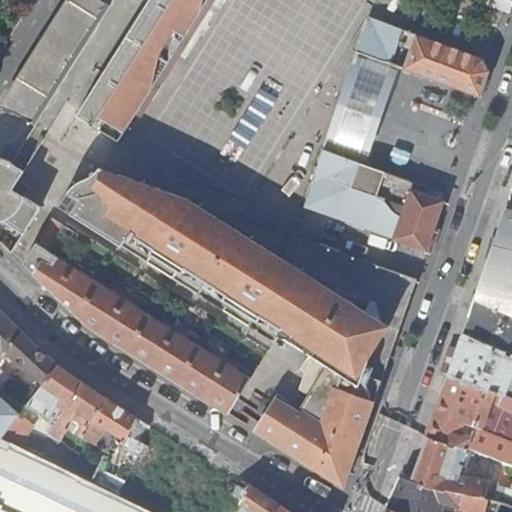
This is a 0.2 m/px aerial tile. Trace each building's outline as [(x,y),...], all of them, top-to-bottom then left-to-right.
[(74,0),(4,112),(32,127),(30,131),(31,131),(45,139),(48,141),(52,143),(67,117),(111,143),(156,73),(159,72),(161,71),(163,70),(165,68),(160,65),(161,63),(166,66),(167,63),(167,61),(167,59),(166,56),(201,0),(74,0)] [(406,69),(417,35),(369,18),(358,51),(394,64),(406,69)] [(482,97),(491,73),(484,60),(417,35),(406,69),(471,93),(482,97)] [(23,144),(11,165),(14,166),(26,173),(38,152),(45,139),(31,131),(23,144)] [(427,251),(448,193),(360,162),(323,149),(312,178),(304,195),(314,211),(427,251)] [(0,239),(17,257),(44,209),(15,192),(26,173),(14,166),(11,165),(7,164),(3,163),(0,163),(0,239)] [(391,356),(409,304),(406,303),(409,294),(397,289),(401,277),(392,273),(393,270),(101,169),(96,176),(93,179),(89,183),(85,184),(81,186),(77,188),(74,190),(71,192),(69,195),(61,208),(55,220),(60,223),(53,235),(48,232),(28,267),(44,282),(49,287),(50,285),(52,284),(53,284),(55,283),(57,283),(58,284),(60,285),(64,290),(59,296),(64,301),(70,299),(75,303),(71,308),(89,325),(95,329),(97,324),(102,327),(103,334),(111,339),(117,336),(123,340),(120,345),(144,360),(147,355),(152,359),(153,366),(188,388),(194,392),(196,386),(202,390),(202,397),(211,403),(216,399),(223,403),(219,408),(232,416),(247,426),(257,432),(261,426),(274,433),(277,446),(345,490),(348,483),(379,393),(383,380),(381,380),(382,376),(382,375),(381,374),(381,373),(379,371),(378,371),(364,366),(370,349),(391,356)] [(511,209),(507,208),(494,261),(502,263),(499,277),(490,275),(482,280),(464,334),(511,353),(511,209)] [(60,223),(55,220),(48,232),(53,235),(60,223)] [(411,295),(417,279),(402,273),(393,270),(392,273),(401,277),(397,289),(409,294),(406,303),(409,304),(411,295)] [(49,287),(59,296),(64,290),(60,285),(58,284),(57,283),(55,283),(53,284),(52,284),(50,285),(49,287)] [(64,301),(71,308),(75,303),(70,299),(64,301)] [(0,363),(9,353),(45,384),(60,365),(38,346),(0,308),(0,363)] [(95,329),(103,334),(102,327),(97,324),(95,329)] [(451,376),(506,396),(511,380),(511,353),(464,334),(450,376),(451,377),(451,376)] [(111,339),(120,345),(123,340),(117,336),(111,339)] [(384,378),(391,356),(370,349),(364,366),(378,371),(379,371),(381,373),(381,374),(382,375),(382,376),(381,380),(383,380),(384,378)] [(144,360),(153,366),(152,359),(147,355),(144,360)] [(45,384),(28,406),(57,422),(50,434),(63,441),(69,430),(82,437),(82,436),(107,398),(60,365),(45,384)] [(511,398),(506,396),(451,376),(451,377),(429,437),(456,446),(457,444),(470,448),(511,463),(511,398)] [(196,386),(194,392),(202,397),(202,390),(196,386)] [(0,441),(3,438),(15,422),(22,413),(1,395),(0,394),(0,441)] [(107,398),(82,436),(93,442),(103,426),(125,439),(127,435),(138,418),(107,398)] [(211,403),(219,408),(223,403),(216,399),(211,403)] [(127,435),(144,445),(161,455),(159,459),(163,461),(165,458),(170,461),(167,467),(176,472),(180,466),(186,470),(187,468),(196,454),(138,418),(127,435)] [(15,422),(3,438),(19,446),(28,432),(15,422)] [(257,432),(277,446),(274,433),(261,426),(257,432)] [(429,437),(414,478),(413,479),(486,500),(491,482),(461,475),(470,448),(457,444),(456,446),(429,437)] [(0,511),(153,511),(120,495),(93,483),(19,446),(3,438),(0,441),(0,511)] [(93,483),(120,495),(125,485),(123,484),(130,469),(131,468),(105,454),(93,483)] [(196,454),(187,468),(215,483),(222,471),(196,454)] [(209,495),(206,502),(229,511),(237,511),(241,503),(250,485),(223,468),(222,471),(215,483),(212,490),(209,495)] [(120,495),(153,511),(166,487),(130,469),(123,484),(125,485),(120,495)] [(405,475),(390,508),(406,511),(440,511),(443,504),(453,506),(460,508),(466,511),(467,511),(484,511),(487,500),(486,500),(413,479),(414,478),(405,475)] [(289,511),(250,485),(241,503),(254,511),(289,511)] [(176,493),(166,511),(201,511),(203,508),(176,493)] [(229,511),(206,502),(203,508),(201,511),(229,511)]
